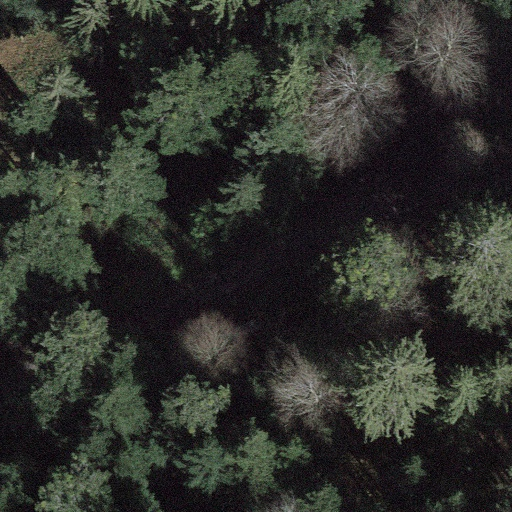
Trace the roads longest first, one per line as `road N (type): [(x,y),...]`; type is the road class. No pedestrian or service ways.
road 1 (track): [(511,152),(408,188),(121,328),(0,408)]
road 2 (track): [(511,79),(474,99),(322,230)]
